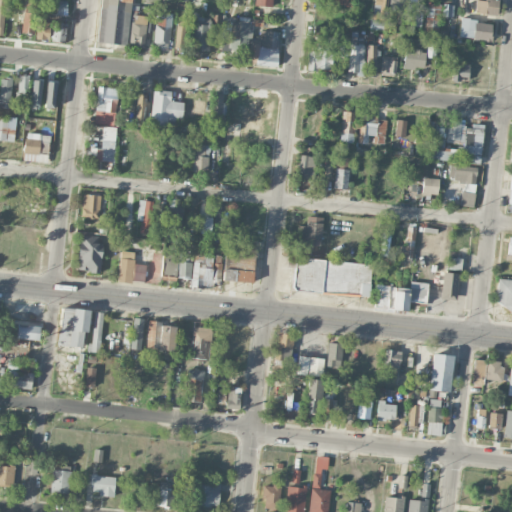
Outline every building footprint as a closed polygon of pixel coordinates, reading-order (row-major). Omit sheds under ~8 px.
[(26,0),(25,10),(33,11),(34,1),(27,0),(26,0)] [(67,0),(54,0),(38,0),(39,15),(67,15),(67,0)] [(101,0),(98,42),(127,45),(130,0),(101,0)] [(389,0),(389,14),(400,14),(400,0),(389,0)] [(475,0),(475,14),(497,15),(497,0),(475,0)] [(405,28),(421,29),(421,11),(416,11),(417,1),(406,1),(405,28)] [(439,4),(426,3),(424,33),(437,34),(439,4)] [(443,16),(452,16),(452,5),(442,5),(443,16)] [(386,30),(387,9),(375,9),(375,14),(370,14),(370,29),(386,30)] [(35,12),(23,12),(22,33),(34,34),(35,12)] [(210,17),(202,17),(202,13),(192,12),(191,50),(210,50),(210,17)] [(169,50),(171,14),(160,13),(160,17),(156,17),(154,49),(169,50)] [(249,52),(251,22),(245,22),(245,21),(222,19),(221,42),(238,44),(238,51),(249,52)] [(492,22),(460,20),(459,39),(491,40),(492,22)] [(129,46),(145,47),(146,22),(130,21),(129,46)] [(65,41),(66,23),(55,22),(54,41),(65,41)] [(36,39),(49,39),(50,23),(37,23),(36,39)] [(185,26),(176,26),(175,47),(184,48),(185,26)] [(278,66),(280,32),(260,31),(260,43),(249,43),(248,56),(257,56),(256,66),(278,66)] [(425,57),(434,58),(435,44),(427,43),(425,57)] [(364,45),(349,44),(349,48),(342,48),(341,57),(348,57),(347,73),(363,74),(364,45)] [(366,73),(375,73),(377,45),(367,45),(366,73)] [(332,48),(309,47),(307,69),(331,70),(332,48)] [(424,68),(425,49),(405,48),(404,68),(424,68)] [(452,81),(460,81),(460,77),(468,77),(469,64),(462,63),(462,57),(453,56),(452,81)] [(396,73),(397,60),(381,60),(381,72),(396,73)] [(27,100),(28,75),(18,75),(17,100),(27,100)] [(0,77),(0,107),(10,108),(11,78),(0,77)] [(40,106),(41,81),(32,80),(31,106),(40,106)] [(53,108),(56,82),(47,81),(44,107),(53,108)] [(114,126),(118,89),(98,87),(93,123),(114,126)] [(146,91),(138,90),(135,119),(143,120),(146,91)] [(153,90),(150,125),(169,127),(169,120),(182,121),(183,102),(170,101),(171,91),(153,90)] [(211,123),(225,124),(226,102),(223,102),(223,93),(212,93),(211,123)] [(364,112),(341,112),(340,142),(354,142),(355,123),(364,123),(364,112)] [(386,119),(377,119),(378,115),(365,114),(365,124),(359,124),(358,143),(367,144),(368,136),(373,136),(373,142),(385,143),(386,119)] [(17,119),(0,116),(0,140),(13,142),(17,119)] [(394,135),(404,137),(406,121),(396,119),(394,135)] [(483,124),(472,123),(472,125),(428,122),(426,159),(480,163),(483,124)] [(90,148),(90,161),(115,161),(116,127),(102,127),(101,148),(90,148)] [(23,161),(48,162),(49,134),(24,133),(23,161)] [(208,171),(209,144),(192,144),(191,170),(208,171)] [(313,182),(314,156),(299,155),(298,181),(313,182)] [(335,166),(344,168),(346,158),(336,156),(335,166)] [(475,184),(476,167),(449,165),(448,182),(475,184)] [(334,188),(348,189),(348,169),(334,169),(334,188)] [(421,194),(437,196),(438,179),(423,177),(421,194)] [(461,190),(459,205),(472,207),(475,192),(461,190)] [(100,195),(83,194),(81,216),(98,218),(100,195)] [(140,221),(140,233),(151,233),(152,201),(138,200),(137,220),(140,221)] [(183,209),(168,209),(167,234),(182,234),(183,209)] [(211,217),(200,216),(199,233),(210,234),(211,217)] [(297,245),(321,246),(322,217),(306,216),(306,226),(297,225),(297,245)] [(213,237),(221,238),(224,218),(215,217),(213,237)] [(413,259),(414,227),(407,226),(406,247),(401,246),(401,258),(413,259)] [(388,256),(390,233),(380,232),(378,255),(388,256)] [(78,271),(100,271),(101,252),(97,251),(98,235),(79,235),(78,271)] [(160,260),(162,244),(150,242),(148,259),(160,260)] [(254,252),(225,249),(222,280),(252,283),(254,252)] [(117,281),(131,283),(135,252),(121,250),(117,281)] [(161,276),(191,277),(192,255),(162,253),(161,276)] [(461,270),(462,258),(450,257),(449,269),(461,270)] [(369,295),(371,263),(295,258),(293,290),(369,295)] [(203,268),(203,262),(192,262),(191,286),(213,287),(214,268),(203,268)] [(133,280),(144,281),(145,265),(134,264),(133,280)] [(456,299),(457,273),(442,272),(441,298),(456,299)] [(511,279),(498,278),(495,302),(504,302),(502,314),(511,315),(511,279)] [(409,302),(426,302),(427,282),(410,281),(409,302)] [(408,287),(375,286),(374,307),(407,309),(408,287)] [(90,310),(61,307),(57,345),(82,348),(84,331),(88,332),(90,310)] [(102,312),(93,311),(92,343),(87,343),(87,351),(100,352),(102,312)] [(131,348),(141,348),(143,319),(132,318),(131,348)] [(175,324),(147,323),(146,349),(174,350),(175,324)] [(16,338),(38,339),(39,325),(16,325),(16,338)] [(211,328),(192,327),(190,358),(209,359),(211,328)] [(292,350),(293,334),(276,334),(275,357),(286,357),(287,350),(292,350)] [(342,343),(327,343),(326,366),(341,367),(342,343)] [(383,365),(399,366),(400,351),(385,349),(383,365)] [(428,390),(449,392),(452,356),(432,353),(428,390)] [(323,376),(324,358),(298,356),(297,375),(323,376)] [(501,380),(502,361),(473,360),(472,384),(483,384),(483,380),(501,380)] [(203,370),(186,369),(185,401),(202,402),(203,370)] [(32,373),(7,371),(6,388),(31,389),(32,373)] [(241,386),(228,385),(226,408),(239,409),(241,386)] [(317,414),(320,389),(307,387),(303,412),(317,414)] [(296,393),(287,392),(285,410),(294,411),(296,393)] [(333,415),(333,400),(322,399),(322,415),(333,415)] [(357,418),(369,419),(370,403),(358,403),(357,418)] [(418,427),(418,405),(409,405),(410,427),(418,427)] [(427,435),(444,435),(444,422),(441,422),(441,407),(428,407),(427,435)] [(476,428),(484,428),(484,409),(477,408),(476,428)] [(500,428),(501,413),(489,412),(488,428),(500,428)] [(101,462),(102,449),(95,448),(93,461),(101,462)] [(308,511),(327,511),(330,490),(320,489),(322,469),(327,469),(328,457),(315,455),(308,511)] [(0,465),(0,485),(12,486),(14,466),(0,465)] [(50,492),(68,494),(70,471),(53,469),(50,492)] [(114,495),(115,476),(92,475),(91,494),(114,495)] [(198,505),(219,506),(219,484),(198,483),(198,505)] [(280,485),(263,484),(263,510),(279,510),(280,485)] [(426,511),(428,484),(421,484),(421,500),(408,499),(407,511),(426,511)] [(303,511),(306,487),(286,485),(284,511),(303,511)] [(173,488),(158,487),(157,506),(172,507),(173,488)] [(402,511),(403,498),(384,497),(382,511),(402,511)] [(358,511),(360,503),(346,501),(344,511),(358,511)]
